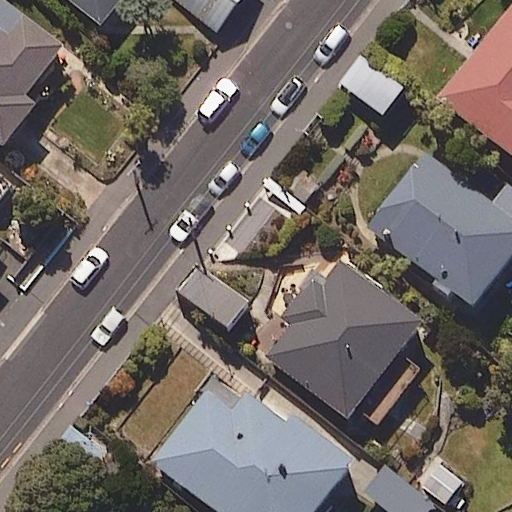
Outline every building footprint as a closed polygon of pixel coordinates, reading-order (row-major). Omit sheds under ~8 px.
[(0,0),(0,139),(9,146),(41,104),(31,97),(68,48),(2,0),(0,0)] [(72,0),(105,26),(124,0),(72,0)] [(245,0),(178,0),(219,33),(245,0)] [(511,9),(444,97),(511,149),(511,9)] [(407,88),(364,59),(346,87),(388,115),(407,88)] [(511,184),(498,203),(430,150),(372,226),(479,307),(511,263),(511,184)] [(427,323),(344,260),(270,356),(355,421),(364,408),(384,423),(426,368),(405,352),(427,323)] [(252,304),(207,272),(189,298),(235,329),(252,304)] [(293,428),(219,375),(155,464),(221,511),(324,511),(359,464),(298,420),(293,428)] [(432,511),(438,506),(391,468),(370,495),(391,511),(432,511)]
